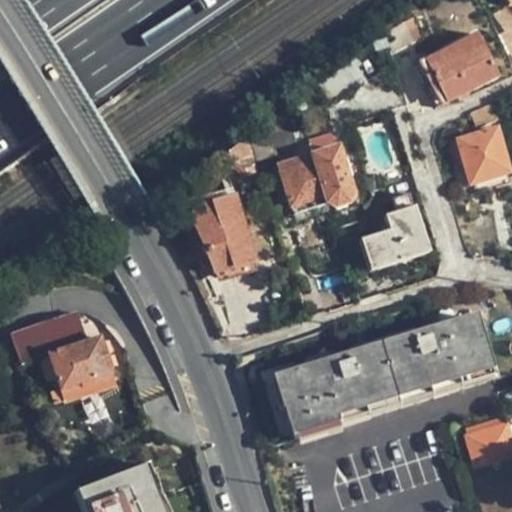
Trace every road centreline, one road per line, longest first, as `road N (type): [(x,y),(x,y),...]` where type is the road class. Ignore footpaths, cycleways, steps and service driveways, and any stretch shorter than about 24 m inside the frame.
road 1 (residential): [(0,13),(149,258),(200,358)]
road 2 (residential): [(221,421),(171,421),(137,339),(97,300),(38,304),(0,324)]
road 3 (residential): [(200,358),(471,279)]
road 4 (motorway): [(0,114),(167,0)]
road 5 (unknown): [(471,279),(398,124)]
